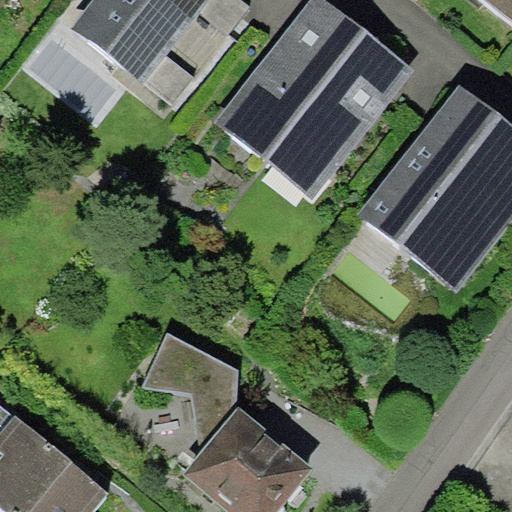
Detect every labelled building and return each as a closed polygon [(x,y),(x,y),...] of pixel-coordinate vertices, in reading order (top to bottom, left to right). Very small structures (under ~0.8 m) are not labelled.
[(101,0),(77,33),(173,111),(252,8),(241,0),(101,0)] [(419,75),(325,0),(313,0),(214,117),(320,196),(419,75)] [(511,0),(487,0),(511,19),(511,0)] [(511,129),(461,90),(363,216),(463,294),(511,231),(511,129)] [(170,338),(147,385),(193,396),(204,459),(192,477),(229,511),(290,511),(317,475),(240,415),(239,373),(170,338)] [(99,511),(111,499),(0,406),(0,511),(99,511)]
